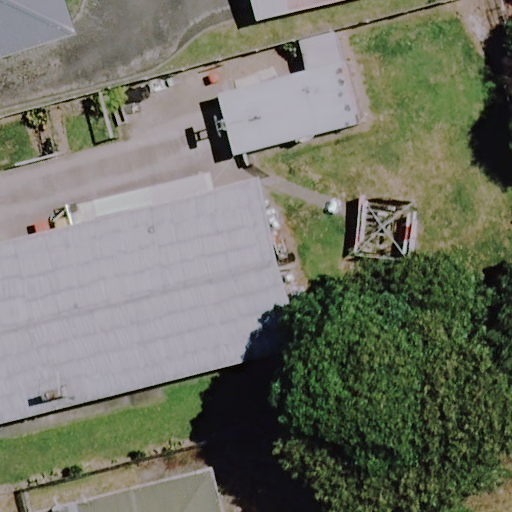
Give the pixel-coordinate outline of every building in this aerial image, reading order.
[(0,0),(0,55),(70,34),(60,0),(0,0)] [(397,0),(254,0),(261,29),(397,0)] [(239,166),(331,142),(368,133),(342,36),(305,46),(314,77),(222,101),(239,166)] [(0,432),(300,356),(259,193),(0,259),(0,432)] [(222,511),(216,483),(92,511),(222,511)]
